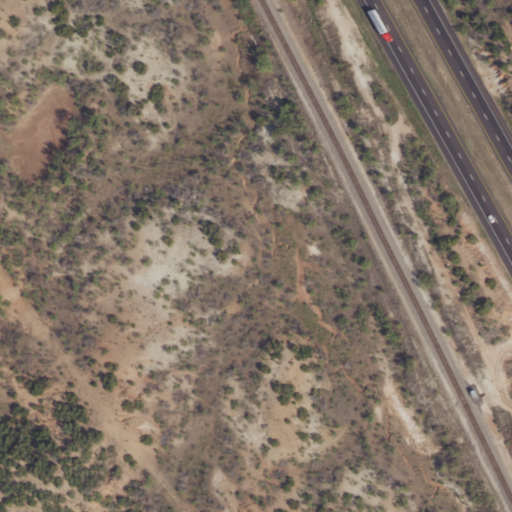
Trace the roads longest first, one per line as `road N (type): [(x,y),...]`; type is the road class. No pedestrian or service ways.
road 1 (trunk): [(379,0),(511,237)]
road 2 (trunk): [(511,166),(418,0)]
